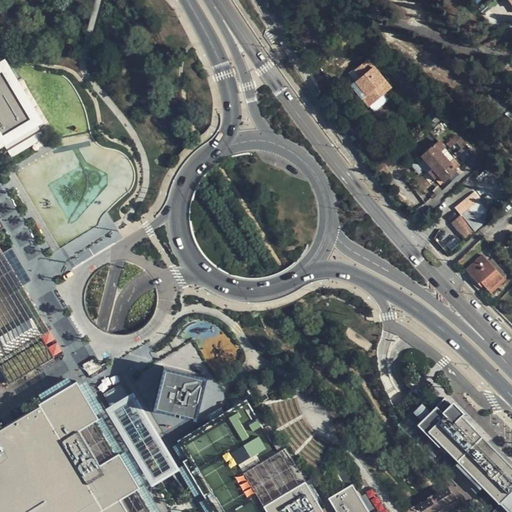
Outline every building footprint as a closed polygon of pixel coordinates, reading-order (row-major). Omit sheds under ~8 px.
[(488,9),(483,12),(493,24),(497,20),(488,9)] [(0,55),(0,139),(35,119),(13,84),(16,82),(0,55)] [(396,94),(408,81),(399,73),(387,86),(396,94)] [(399,96),(424,119),(434,107),(421,94),(422,92),(410,82),(408,85),(408,86),(399,96)] [(438,141),(434,145),(443,155),(447,152),(438,141)] [(456,170),(452,166),(449,162),(443,155),(434,145),(434,144),(421,156),(432,168),(438,175),(444,182),(456,171),(456,170)] [(460,166),(456,162),(452,166),(456,170),(460,166)] [(499,181),(504,177),(494,166),(489,170),(499,181)] [(434,179),(438,175),(432,168),(427,172),(434,179)] [(482,198),(480,200),(491,213),(494,211),(482,198)] [(465,238),(491,213),(480,200),(453,223),(465,238)] [(0,358),(49,328),(23,285),(32,280),(15,252),(12,247),(4,252),(0,245),(0,358)] [(466,270),(477,283),(480,281),(483,285),(488,290),(502,278),(482,255),(466,270)] [(207,375),(163,366),(152,408),(196,420),(207,375)] [(96,420),(98,418),(96,414),(93,416),(75,386),(78,385),(76,381),(72,383),(73,385),(43,403),(42,401),(38,403),(39,406),(0,428),(0,496),(2,499),(0,500),(0,511),(151,511),(137,488),(139,487),(118,452),(116,454),(96,420)] [(72,383),(42,401),(43,403),(73,385),(72,383)] [(267,384),(256,384),(246,391),(255,406),(262,402),(270,400),(267,384)] [(78,385),(75,386),(93,416),(96,414),(78,385)] [(131,399),(124,386),(111,394),(118,406),(131,399)] [(511,511),(511,466),(444,398),(418,424),(439,447),(441,445),(451,455),(457,461),(450,468),(475,494),(482,487),(500,504),(493,511),(511,511)] [(265,430),(246,399),(213,419),(181,440),(190,456),(182,460),(213,511),(323,511),(291,457),(276,439),(272,441),(265,430)] [(368,511),(352,484),(328,497),(336,511),(368,511)]
